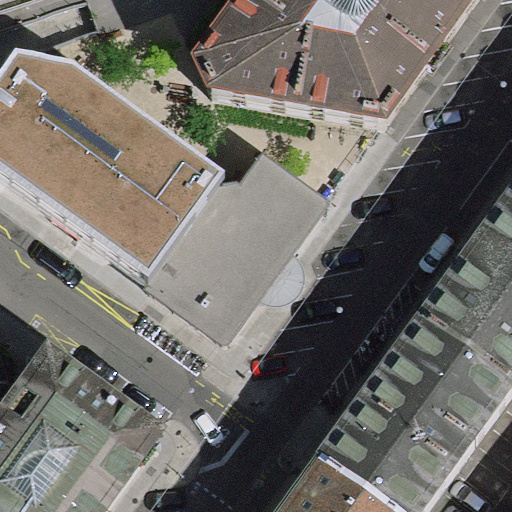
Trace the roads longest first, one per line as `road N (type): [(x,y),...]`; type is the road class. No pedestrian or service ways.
road 1 (residential): [(511,96),(262,448)]
road 2 (residential): [(0,256),(262,448)]
